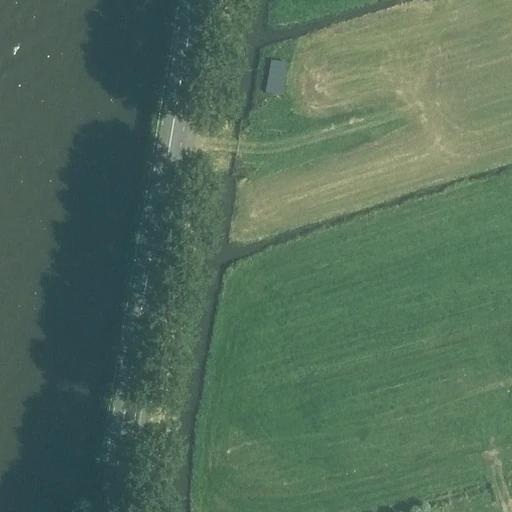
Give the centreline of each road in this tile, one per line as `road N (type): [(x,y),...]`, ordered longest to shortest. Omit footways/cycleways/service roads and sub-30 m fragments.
road 1 (tertiary): [(117,511),(118,460),(195,0)]
road 2 (track): [(402,116),(270,154),(172,138)]
